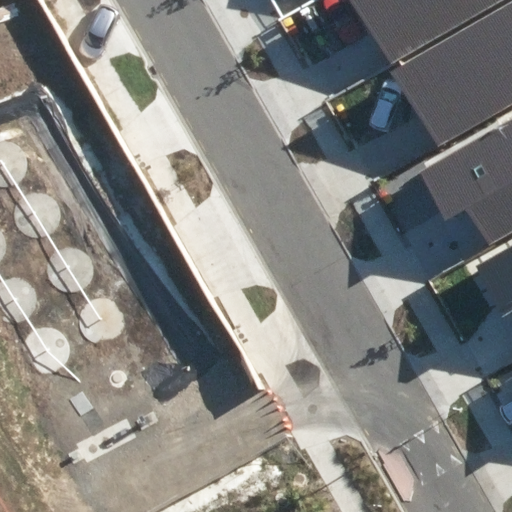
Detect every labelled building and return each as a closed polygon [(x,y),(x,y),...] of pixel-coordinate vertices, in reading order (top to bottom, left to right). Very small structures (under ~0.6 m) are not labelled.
[(349,0),(388,66),(499,0),(349,0)] [(511,1),(393,71),(437,145),(511,101),(511,1)] [(470,209),(492,246),(511,234),(511,119),(420,172),(449,221),(470,209)] [(0,186),(2,187),(9,187),(17,183),(23,178),(26,171),(27,163),(26,155),(22,149),(16,144),(8,141),(1,140),(0,140),(0,186)] [(17,226),(22,233),(28,237),(36,239),(44,238),(51,235),(57,230),(61,223),(62,215),(61,207),(56,201),(50,195),(43,193),(36,192),(28,194),(22,199),(18,204),(15,211),(15,219),(17,226)] [(0,263),(5,259),(9,252),(10,244),(8,236),(4,229),(0,225),(0,263)] [(50,278),(54,285),(61,289),(69,291),(76,291),(84,288),(90,282),(93,275),(94,267),(93,260),(89,253),(83,248),(75,245),(68,245),(61,247),(55,251),(50,257),(48,263),(47,271),(50,278)] [(511,309),(511,247),(476,269),(503,315),(511,309)] [(0,310),(2,314),(9,318),(17,320),(24,320),(32,316),(37,311),(41,304),(42,296),(41,289),(37,282),(31,277),(23,274),(16,274),(9,276),(3,280),(0,283),(0,310)] [(82,333),(87,339),(94,343),(101,345),(109,345),(116,342),(122,336),(126,329),(127,321),(125,314),(121,307),(115,302),(108,299),(101,299),(93,301),(87,305),(83,311),(80,318),(80,325),(82,333)] [(30,362),(35,368),(41,372),(49,374),(57,374),(64,371),(70,365),(74,358),(75,351),(73,343),(69,336),(63,331),(56,328),(49,328),(41,330),(35,334),(31,340),(28,347),(28,354),(30,362)]
